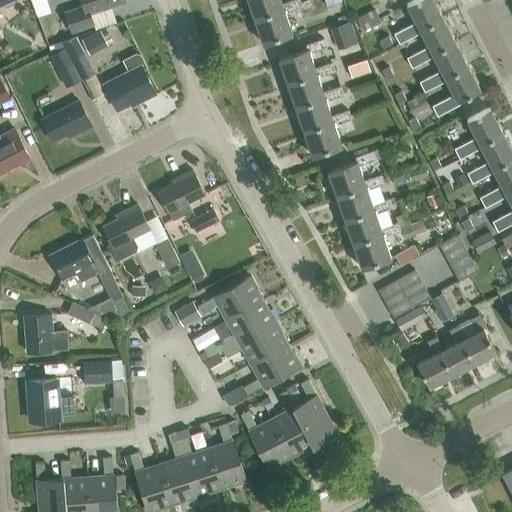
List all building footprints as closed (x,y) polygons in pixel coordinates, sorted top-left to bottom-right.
[(47,0),(32,0),(37,15),(51,10),(47,0)] [(90,14),(126,2),(125,0),(81,0),(84,6),(65,13),(72,32),(72,33),(94,25),(90,14)] [(283,9),(282,5),(279,0),(246,0),(253,19),(283,9)] [(283,9),(253,19),(262,44),(291,34),(284,14),(301,8),(298,0),(296,0),(282,5),(283,9)] [(400,44),(406,41),(421,33),(419,29),(442,18),(432,0),(416,0),(406,5),(415,23),(395,33),(400,44)] [(364,29),(381,23),(376,10),(359,16),(364,29)] [(432,54),(455,42),(442,18),(419,29),(421,33),(428,47),(407,57),(413,68),(433,58),(432,54)] [(355,35),(350,21),(330,28),(335,42),(355,35)] [(380,40),(383,47),(392,42),(389,35),(380,40)] [(81,79),(82,80),(95,73),(76,37),(62,41),(66,48),(81,79)] [(315,74),(314,69),(309,55),(326,49),(323,40),(305,46),(306,50),(278,59),(286,83),(315,74)] [(444,78),(467,66),(455,42),(432,54),(433,58),(440,71),(420,82),(425,92),(446,81),(444,78)] [(73,63),(65,48),(51,55),(57,67),(61,69),(73,63)] [(129,71),(104,84),(117,111),(139,100),(140,102),(156,94),(143,69),(147,68),(141,56),(136,55),(124,61),(129,71)] [(348,79),(371,71),(366,57),(343,65),(348,79)] [(324,97),(322,93),(317,78),(334,73),(331,64),(314,69),(315,74),(286,83),(295,107),(324,97)] [(394,75),(389,66),(381,69),(386,79),(394,75)] [(438,116),(444,113),(459,106),(457,102),(480,91),(467,66),(444,78),(446,81),(453,95),(432,106),(438,116)] [(0,102),(11,97),(1,78),(0,78),(0,102)] [(332,121),(331,117),(325,102),(342,96),(339,87),(322,93),(324,97),(295,107),(303,131),(332,121)] [(394,93),(399,102),(406,99),(401,89),(394,93)] [(413,114),(430,106),(424,93),(407,101),(413,114)] [(72,136),(92,126),(79,100),(42,119),(54,142),(71,133),(72,136)] [(460,159),(466,156),(481,148),(479,145),(502,133),(490,108),(467,120),(476,138),(455,149),(460,159)] [(332,121),(303,131),(312,156),(340,146),(333,126),(350,120),(347,111),(331,117),(332,121)] [(415,115),(408,119),(413,128),(420,125),(415,115)] [(15,129),(0,136),(0,172),(30,157),(15,129)] [(473,182),(479,179),(494,171),(492,169),(511,158),(511,151),(502,133),(479,145),(481,148),(488,161),(467,172),(473,182)] [(357,161),(328,171),(336,195),(366,185),(364,180),(359,165),(377,159),(373,150),(356,156),(357,161)] [(429,160),(434,169),(442,165),(437,157),(429,160)] [(485,207),(491,203),(506,196),(505,194),(511,189),(511,158),(492,169),(494,171),(501,185),(480,196),(485,207)] [(427,176),(423,166),(407,171),(410,181),(427,176)] [(188,202),(204,194),(192,170),(176,178),(177,181),(158,191),(168,212),(169,211),(173,219),(192,209),(188,202)] [(366,185),(336,195),(345,219),(374,209),(373,204),(368,189),(385,184),(382,174),(364,180),(366,185)] [(442,185),(447,193),(454,189),(449,181),(442,185)] [(498,231),(504,228),(511,223),(511,189),(505,194),(506,196),(511,206),(511,209),(492,220),(498,231)] [(374,209),(345,219),(353,243),(383,233),(381,228),(376,213),(393,207),(390,198),(373,204),(374,209)] [(138,251),(155,243),(156,242),(138,204),(121,212),(123,216),(103,226),(112,243),(108,245),(114,257),(118,258),(135,250),(138,251)] [(467,213),(463,205),(455,210),(459,217),(467,213)] [(190,219),(196,231),(219,220),(213,208),(190,219)] [(461,221),(466,230),(473,226),(468,217),(461,221)] [(383,233),(353,243),(361,268),(391,258),(384,237),(401,231),(398,222),(381,228),(383,233)] [(490,232),(471,241),(477,252),(496,242),(490,232)] [(62,279),(79,270),(84,279),(97,272),(116,311),(128,306),(111,272),(112,272),(93,234),(83,239),(82,238),(50,255),(62,279)] [(443,254),(462,244),(457,235),(438,245),(443,254)] [(180,262),(167,237),(156,242),(155,243),(167,268),(180,262)] [(443,254),(448,263),(466,253),(462,244),(443,254)] [(472,263),(466,253),(448,263),(453,273),(472,263)] [(476,272),(472,263),(453,273),(458,282),(476,272)] [(401,289),(418,280),(413,271),(396,280),(401,289)] [(218,305),(226,320),(263,299),(250,276),(213,297),(198,306),(202,314),(218,305)] [(401,289),(396,280),(377,291),(382,300),(401,289)] [(406,299),(424,289),(418,280),(401,289),(406,299)] [(401,289),(382,300),(387,309),(406,299),(401,289)] [(406,299),(411,307),(428,298),(424,289),(406,299)] [(453,315),(442,293),(431,299),(442,320),(453,315)] [(263,299),(226,320),(234,335),(218,343),(222,351),(276,321),(263,299)] [(406,299),(387,309),(392,318),(411,307),(406,299)] [(67,312),(101,328),(106,316),(73,301),(67,312)] [(192,301),(176,310),(184,324),(200,315),(192,301)] [(395,318),(402,330),(427,317),(420,304),(395,318)] [(477,332),(465,338),(461,340),(473,363),(496,352),(483,328),(486,327),(478,312),(469,317),(477,332)] [(68,331),(52,332),(51,313),(24,315),(27,351),(69,348),(68,331)] [(242,349),(250,364),(288,342),(276,321),(222,351),(227,358),(242,349)] [(465,338),(457,323),(448,327),(456,343),(443,349),(440,351),(451,375),(473,363),(461,340),(465,338)] [(401,333),(390,338),(395,347),(405,341),(401,333)] [(429,386),(451,375),(440,351),(443,349),(435,334),(426,339),(433,354),(416,363),(429,386)] [(288,342),(250,364),(258,378),(243,387),(247,395),(263,386),(301,365),(288,342)] [(111,359),(83,361),(84,383),(112,381),(111,359)] [(74,413),(73,395),(57,396),(55,377),(29,379),(31,416),(74,413)] [(308,398),(294,406),(315,445),(337,433),(316,394),(308,379),(300,383),(308,398)] [(289,394),(298,389),(295,384),(286,389),(289,394)] [(286,410),(271,418),(292,457),(315,445),(294,406),(286,390),(278,395),(286,410)] [(269,469),(292,457),(271,418),(257,426),(248,410),(240,414),(249,430),(269,469)] [(207,448),(221,489),(246,481),(232,440),(227,423),(218,426),(224,442),(207,448)] [(198,497),(221,489),(207,448),(192,453),(186,436),(179,439),(198,497)] [(174,505),(198,497),(179,439),(171,441),(176,458),(160,463),(174,505)] [(148,511),(152,511),(174,505),(160,463),(144,469),(139,452),(130,455),(136,472),(148,511)] [(104,475),(87,476),(90,511),(116,511),(113,474),(111,456),(103,457),(104,475)] [(60,460),(62,478),(64,511),(90,511),(87,476),(71,477),(69,459),(60,460)] [(35,462),(37,480),(36,480),(38,511),(64,511),(62,478),(45,479),(44,461),(35,462)] [(511,468),(501,474),(511,494),(511,468)] [(117,489),(125,488),(124,474),(116,475),(117,489)]
